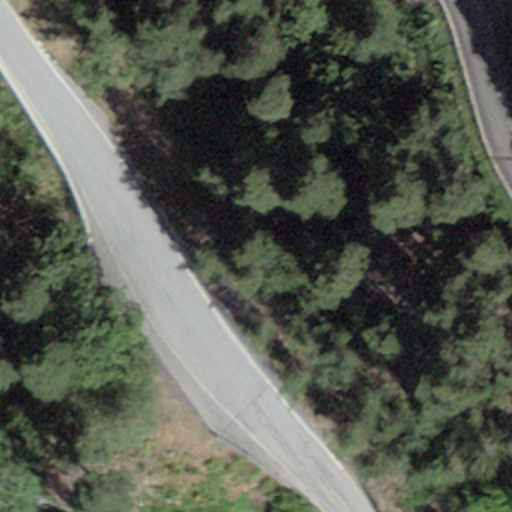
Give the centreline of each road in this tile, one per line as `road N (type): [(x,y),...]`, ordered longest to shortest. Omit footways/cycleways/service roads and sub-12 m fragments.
road 1 (tertiary): [(340,511),(165,293),(0,32)]
road 2 (unclassified): [(463,0),(511,161)]
